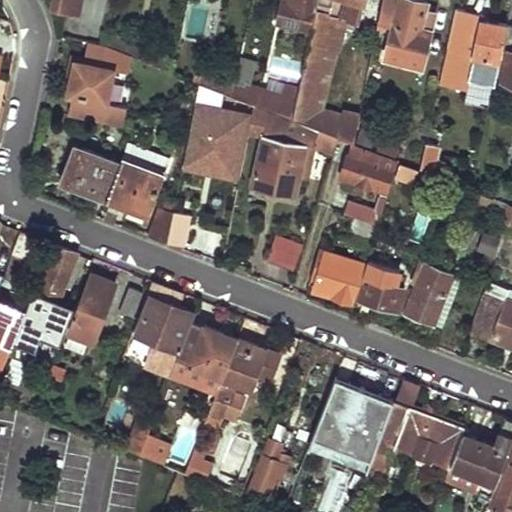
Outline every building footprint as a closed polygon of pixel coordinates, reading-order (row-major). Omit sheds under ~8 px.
[(50,0),(50,1),(81,8),(82,0),(50,0)] [(315,0),(279,0),(275,19),(309,28),(315,0)] [(315,0),(309,28),(297,83),(290,116),(337,134),(353,140),(358,112),(344,108),(343,111),(330,108),(329,110),(319,107),(339,29),(342,29),(345,15),(358,19),(361,0),(315,0)] [(382,0),(380,15),(392,18),(384,54),(421,64),(429,27),(419,24),(423,8),(424,0),(382,0)] [(419,24),(429,27),(433,11),(423,8),(419,24)] [(507,25),(482,19),(472,57),(477,58),(474,73),(495,78),(500,53),(507,25)] [(511,25),(507,25),(500,53),(504,55),(499,81),(511,84),(511,25)] [(173,58),(102,31),(100,42),(141,57),(166,68),(170,69),(173,58)] [(166,68),(141,57),(134,74),(159,84),(166,68)] [(114,66),(75,59),(69,93),(73,94),(69,114),(124,125),(127,103),(108,100),(114,66)] [(233,81),(202,70),(198,80),(231,92),(233,81)] [(278,92),(233,79),(233,81),(231,92),(253,102),(265,106),(290,116),(297,83),(283,78),(278,92)] [(200,90),(198,102),(218,105),(220,93),(200,90)] [(247,128),(260,131),(265,106),(253,102),(247,128)] [(244,113),(201,103),(190,150),(236,161),(244,113)] [(265,106),(260,131),(248,181),(293,191),(303,141),(332,150),(337,134),(290,116),(265,106)] [(397,158),(353,140),(350,151),(346,151),(340,172),(387,189),(397,158)] [(169,158),(127,141),(119,161),(107,191),(125,200),(122,207),(145,215),(169,158)] [(119,161),(82,146),(66,185),(104,200),(104,199),(107,191),(119,161)] [(490,194),(475,188),(471,198),(487,204),(490,194)] [(125,200),(107,191),(104,199),(122,207),(125,200)] [(381,209),(345,199),(341,210),(352,214),(357,216),(377,222),(381,209)] [(511,202),(505,200),(497,217),(511,223),(511,202)] [(171,208),(157,202),(145,232),(164,240),(164,239),(171,208)] [(187,211),(171,208),(164,239),(180,243),(187,211)] [(377,222),(357,216),(352,214),(348,226),(354,228),(350,241),(369,247),(377,222)] [(479,223),(466,218),(453,252),(466,256),(479,223)] [(299,243),(272,232),(262,258),(288,268),(299,243)] [(494,257),(499,239),(483,234),(478,252),(494,257)] [(52,241),(32,296),(29,295),(25,305),(16,329),(28,335),(42,300),(54,305),(74,250),(52,241)] [(361,262),(321,249),(315,253),(309,273),(314,275),(312,281),(330,287),(328,293),(349,300),(361,262)] [(397,267),(366,258),(355,294),(397,307),(403,286),(391,282),(397,267)] [(421,260),(402,310),(431,321),(451,271),(421,260)] [(451,271),(431,321),(439,324),(459,274),(451,271)] [(114,281),(90,272),(68,333),(70,334),(88,341),(92,342),(114,281)] [(180,291),(150,279),(132,329),(153,338),(144,364),(170,373),(191,318),(194,309),(177,303),(180,291)] [(511,299),(511,289),(486,279),(483,289),(511,299)] [(330,287),(312,281),(310,288),(328,293),(330,287)] [(141,289),(126,284),(117,310),(131,315),(141,289)] [(511,299),(483,289),(467,328),(511,345),(511,299)] [(25,305),(0,295),(0,372),(9,349),(15,333),(16,329),(25,305)] [(236,335),(191,318),(170,373),(190,381),(202,376),(205,370),(221,376),(236,335)] [(50,365),(63,333),(45,326),(33,359),(50,365)] [(88,341),(70,334),(65,344),(84,351),(88,341)] [(278,351),(236,335),(221,376),(209,406),(221,411),(230,388),(234,380),(249,385),(254,371),(268,376),(278,351)] [(323,420),(317,418),(298,467),(317,475),(329,447),(336,449),(367,365),(346,357),(323,420)] [(403,377),(395,400),(415,407),(423,384),(403,377)] [(242,393),(230,388),(221,411),(234,415),(242,393)] [(395,400),(393,399),(381,434),(387,437),(384,443),(387,444),(447,467),(449,465),(461,432),(463,426),(434,415),(425,411),(415,407),(395,400)] [(427,405),(425,411),(434,415),(436,408),(427,405)] [(151,421),(136,416),(124,448),(140,454),(147,434),(151,421)] [(493,445),(461,432),(449,465),(478,476),(485,479),(495,482),(511,434),(511,418),(504,416),(493,445)] [(171,444),(147,434),(140,454),(164,463),(171,444)] [(285,441),(268,434),(247,491),(265,497),(272,479),(277,481),(287,450),(283,448),(285,441)] [(387,437),(381,434),(376,447),(384,450),(387,444),(384,443),(387,437)] [(511,446),(511,434),(495,482),(492,488),(496,489),(511,446)] [(204,448),(195,445),(193,448),(189,458),(185,471),(203,479),(210,461),(201,458),(204,448)] [(489,508),(499,511),(510,511),(511,509),(511,446),(496,489),(489,508)] [(384,450),(376,447),(367,471),(381,476),(390,452),(384,450)] [(478,476),(449,465),(447,467),(443,478),(473,490),(478,476)] [(495,482),(485,479),(482,487),(491,491),(492,488),(495,482)]
